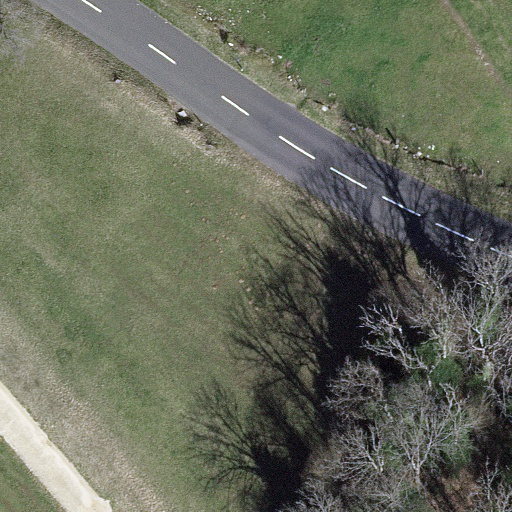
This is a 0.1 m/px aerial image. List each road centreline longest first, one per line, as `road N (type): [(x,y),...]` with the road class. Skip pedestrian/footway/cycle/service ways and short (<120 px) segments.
road 1 (secondary): [(511,255),(301,149),(82,0)]
road 2 (track): [(91,511),(0,407)]
